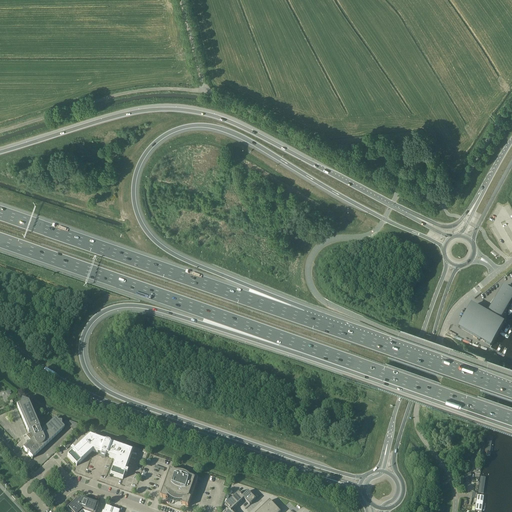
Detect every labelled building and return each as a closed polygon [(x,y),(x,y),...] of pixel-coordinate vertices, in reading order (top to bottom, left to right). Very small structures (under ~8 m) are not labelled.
[(459,328),(490,346),(503,324),(499,322),(511,299),(511,292),(503,287),(487,315),(472,306),(459,328)] [(496,352),(494,355),(505,360),(506,357),(496,352)] [(32,459),(64,429),(61,426),(61,422),(58,422),(55,419),(41,433),(39,428),(40,428),(29,400),(25,402),(21,401),(20,404),(16,406),(28,433),(29,432),(33,440),(23,449),(32,459)] [(487,434),(485,452),(491,453),(493,435),(487,434)] [(125,472),(132,452),(89,436),(73,451),(72,449),(70,451),(71,453),(67,456),(76,466),(92,451),(101,455),(101,457),(104,458),(105,456),(115,460),(110,475),(122,479),(124,474),(126,475),(127,472),(125,472)] [(179,474),(177,474),(176,472),(176,471),(171,469),(161,497),(166,499),(166,498),(168,498),(169,498),(170,499),(171,500),(172,501),(173,501),(175,502),(176,502),(177,502),(178,502),(179,502),(180,502),(182,502),(183,504),(183,505),(188,507),(198,479),(193,477),(192,478),(190,479),(190,478),(189,477),(188,477),(187,476),(186,475),(184,475),(183,474),(182,474),(181,474),(180,474),(179,474)] [(248,491),(242,497),(243,497),(243,498),(244,499),(250,505),(256,500),(249,492),(248,491)] [(243,497),(242,497),(239,493),(238,493),(232,499),(236,504),(238,505),(244,499),(243,498),(243,497)] [(475,510),(481,511),(484,495),(478,494),(475,510)] [(95,511),(98,504),(84,499),(83,500),(80,499),(78,501),(77,499),(66,509),(69,511),(95,511)] [(225,505),(228,509),(230,510),(231,511),(238,505),(236,504),(232,499),(225,505)] [(263,508),(266,511),(269,511),(275,507),(270,501),(263,508)]
